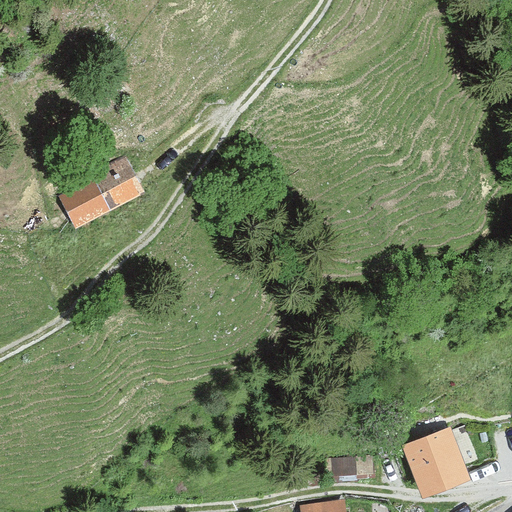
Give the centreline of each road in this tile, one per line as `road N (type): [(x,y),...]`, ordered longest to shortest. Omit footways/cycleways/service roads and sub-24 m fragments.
road 1 (track): [(0,354),(68,316),(156,232),(326,0)]
road 2 (track): [(511,490),(354,489),(120,511)]
